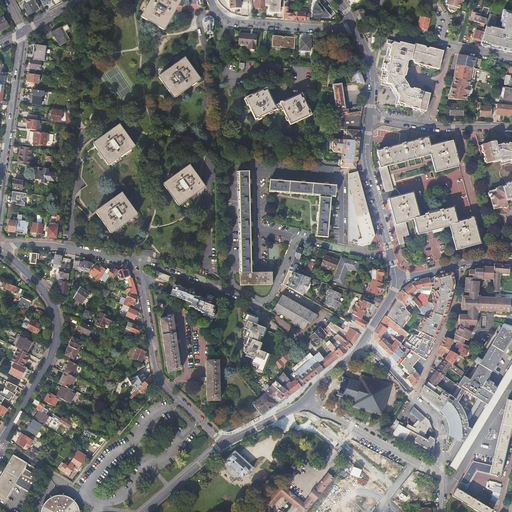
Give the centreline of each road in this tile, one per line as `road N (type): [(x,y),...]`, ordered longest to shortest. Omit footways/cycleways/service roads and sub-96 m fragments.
road 1 (residential): [(391,257),(297,239),(271,294),(253,304),(149,259),(131,260)]
road 2 (secondary): [(6,252),(51,301),(57,330),(0,444)]
road 3 (residential): [(224,443),(161,380),(131,260)]
road 4 (residential): [(22,32),(0,209)]
road 5 (residential): [(432,470),(440,458),(435,420),(363,341)]
road 6 (residential): [(211,0),(231,22),(356,29)]
road 7 (residential): [(306,399),(432,470)]
road 8 (tertiary): [(391,257),(366,163),(368,116)]
road 9 (residential): [(511,127),(368,116)]
road 10 (residential): [(6,252),(55,245),(131,260)]
